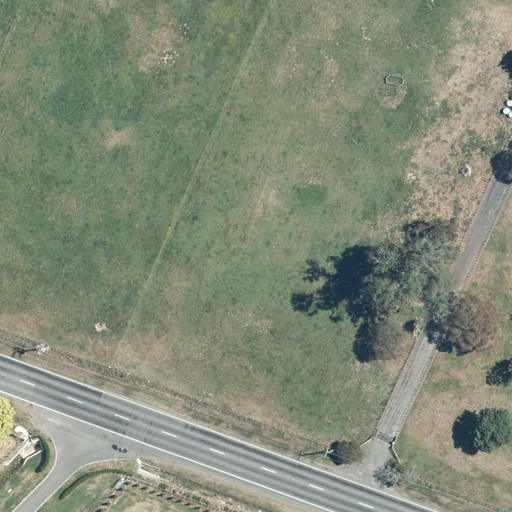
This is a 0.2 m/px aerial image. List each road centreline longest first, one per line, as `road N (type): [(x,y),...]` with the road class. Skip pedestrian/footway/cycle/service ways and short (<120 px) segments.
road 1 (secondary): [(391,511),(0,371)]
road 2 (unknown): [(97,406),(78,445),(14,511)]
